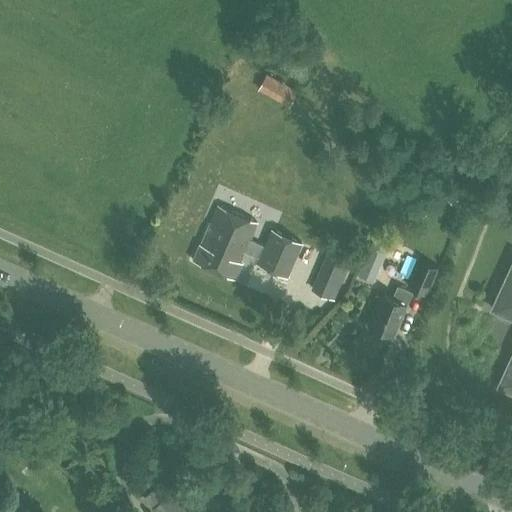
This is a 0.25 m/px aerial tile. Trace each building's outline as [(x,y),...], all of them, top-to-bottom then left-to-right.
[(288,104),(296,89),(265,72),(257,88),(288,104)] [(454,193),(447,200),(452,204),(459,198),(454,193)] [(199,243),(192,259),(234,277),(241,260),(240,260),(246,245),(261,251),(260,255),(289,267),(303,234),(273,221),(267,236),(252,230),(257,219),(217,202),(200,243),(199,243)] [(372,283),(388,244),(372,237),(356,276),(372,283)] [(330,254),(319,279),(338,287),(348,262),(330,254)] [(427,294),(438,267),(417,258),(406,286),(427,294)] [(501,287),(492,308),(511,317),(511,355),(508,363),(506,368),(498,385),(511,391),(511,264),(506,277),(504,282),(501,287)] [(381,293),(368,323),(370,324),(369,327),(380,332),(382,329),(392,334),(410,291),(397,285),(392,297),(381,293)] [(155,511),(187,511),(167,492),(165,494),(155,485),(144,496),(154,506),(152,508),(155,511)]
